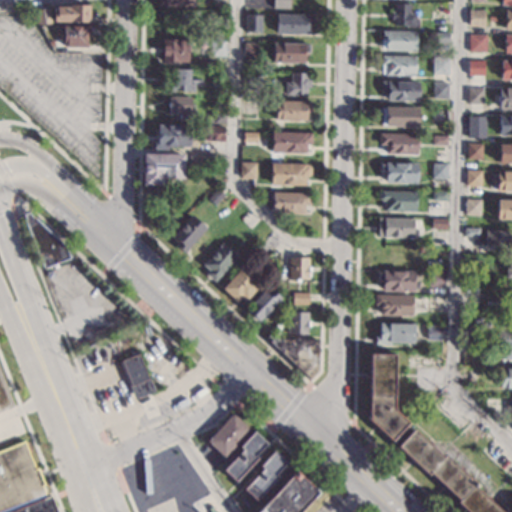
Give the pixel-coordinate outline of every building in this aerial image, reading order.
[(288,0),(288,9),(272,9),(272,0),(288,0)] [(408,14),(414,14),(414,19),(417,19),(417,26),(414,26),(414,27),(404,27),(404,26),(392,26),(392,20),(390,20),(390,13),(393,13),(393,4),(408,4),(408,14)] [(88,23),(53,22),(53,13),(55,13),(55,7),(68,7),(68,5),(88,5),(88,23)] [(51,23),(38,25),(34,21),(33,11),(48,9),(51,23)] [(484,10),(483,27),(467,26),(467,9),(484,10)] [(511,30),(503,30),(504,10),(511,10),(511,30)] [(312,25),(308,25),(308,34),(275,34),(275,14),(313,15),(312,25)] [(260,33),(244,33),(245,15),(259,15),(261,15),(260,33)] [(88,36),(86,36),(86,47),(61,47),(62,26),(89,26),(88,36)] [(414,51),(383,51),(383,40),(381,40),(381,31),(415,31),(414,51)] [(447,43),(434,43),(434,33),(447,33),(447,43)] [(511,53),(503,53),(503,35),(511,35),(511,53)] [(484,52),(467,51),(467,36),(484,36),(485,36),(484,52)] [(187,62),(161,62),(161,54),(159,54),(159,47),(161,48),(161,39),(188,39),(187,62)] [(224,57),(209,57),(209,39),(225,40),(224,57)] [(258,59),(244,58),(244,43),(259,44),(258,59)] [(309,54),(303,54),(303,63),(271,62),(271,43),(309,43),(309,54)] [(414,76),(382,76),(383,65),(380,65),(380,56),(414,56),(414,76)] [(447,74),(431,74),(431,58),(448,58),(447,74)] [(482,76),(466,75),(467,60),(482,61),(482,76)] [(511,80),(499,80),(499,60),(511,60),(511,80)] [(225,79),(209,79),(209,69),(225,69),(225,79)] [(189,83),(194,83),(194,92),(164,91),(164,81),(172,81),(172,70),(189,70),(189,83)] [(261,88),(245,88),(245,72),(259,72),(261,72),(261,88)] [(306,80),(309,80),(309,88),(306,88),(306,94),(299,94),(299,96),(284,96),(284,82),(289,82),(289,73),(306,73),(306,80)] [(417,102),(385,101),(385,91),(379,91),(380,81),(417,82),(417,102)] [(447,98),(431,98),(431,83),(447,83),(447,98)] [(482,104),(466,104),(466,88),(482,88),(482,104)] [(511,109),(497,109),(498,88),(511,88),(511,109)] [(190,110),(194,111),(194,121),(179,121),(179,113),(168,113),(168,97),(190,97),(190,110)] [(312,102),(312,111),(307,111),(306,119),(305,118),(305,121),(274,120),(275,101),(312,102)] [(416,127),(380,127),(380,108),(416,108),(416,127)] [(225,123),(209,124),(208,114),(225,113),(225,123)] [(485,116),(484,138),(465,138),(466,116),(485,116)] [(511,135),(498,135),(498,116),(511,116),(511,135)] [(189,136),(198,137),(198,147),(167,146),(166,151),(153,151),(153,139),(156,140),(156,125),(189,125),(189,136)] [(223,126),(223,142),(199,141),(199,126),(223,126)] [(305,134),(310,134),(310,144),(305,144),(305,153),(270,153),(270,132),(305,133),(305,134)] [(256,143),(242,142),(242,133),(254,133),(256,133),(256,143)] [(416,155),(383,154),(384,146),(377,146),(377,134),(416,134),(416,155)] [(446,145),(431,145),(431,135),(446,135),(446,145)] [(481,144),(480,159),(465,159),(465,144),(481,144)] [(511,163),(497,163),(497,145),(511,145),(511,163)] [(183,179),(162,179),(162,186),(142,185),(142,154),(183,154),(183,179)] [(254,179),(238,179),(239,163),(255,163),(254,179)] [(304,164),(304,165),(307,165),(310,168),(310,174),(307,177),(304,177),(304,186),(269,185),(270,163),(304,164)] [(416,164),(416,184),(383,183),(384,173),(378,173),(378,163),(416,164)] [(445,179),(430,179),(431,163),(446,164),(445,179)] [(480,170),(480,186),(464,186),(464,169),(480,170)] [(511,191),(495,191),(496,171),(511,171),(511,191)] [(223,195),(213,205),(207,199),(216,189),(223,195)] [(414,212),(382,211),(382,201),(380,201),(376,198),(377,193),(379,191),(415,192),(414,212)] [(445,200),(431,200),(431,192),(445,192),(445,200)] [(309,205),(303,205),(303,212),(271,212),(271,193),(309,194),(309,205)] [(479,215),(464,215),(464,199),(479,199),(479,215)] [(511,219),(495,219),(496,201),(511,201),(511,219)] [(27,211),(64,246),(69,259),(43,270),(20,213),(23,211),(27,211)] [(205,228),(182,254),(174,246),(176,243),(170,237),(190,214),(205,228)] [(411,238),(376,237),(377,218),(412,219),(411,238)] [(445,230),(429,229),(429,219),(445,219),(445,230)] [(478,237),(462,236),(462,228),(478,228),(478,237)] [(506,231),(506,235),(509,235),(509,242),(506,242),(506,249),(484,248),(484,231),(506,231)] [(236,256),(213,282),(204,274),(207,271),(201,265),(221,243),(236,256)] [(414,248),(413,268),(381,267),(381,257),(375,256),(375,247),(414,248)] [(444,263),(429,263),(429,247),(445,248),(444,263)] [(308,280),(287,279),(288,257),(308,258),(308,280)] [(257,278),(252,284),(256,288),(245,300),(240,296),(235,302),(221,289),(242,265),(257,278)] [(412,282),(418,282),(418,289),(412,288),(412,292),(380,292),(380,282),(374,282),(374,271),(413,272),(412,282)] [(444,288),(426,288),(427,271),(444,272),(444,288)] [(275,290),(273,291),(279,297),(257,321),(244,309),(268,284),(275,290)] [(478,293),(463,293),(463,284),(477,284),(478,284),(478,293)] [(307,293),(307,305),(291,304),(291,292),(307,293)] [(411,316),(378,315),(378,306),(372,306),(372,295),(411,296),(411,316)] [(442,296),(441,312),(426,311),(427,295),(442,296)] [(307,313),(306,335),(286,335),(286,312),(307,313)] [(412,343),(389,343),(389,345),(373,345),(374,335),(376,335),(376,325),(378,326),(378,323),(412,323),(412,343)] [(441,325),(440,341),(425,340),(426,325),(441,325)] [(277,339),(317,340),(317,370),(309,379),(268,342),(274,336),(277,339)] [(477,340),(476,350),(460,350),(461,340),(477,340)] [(511,360),(499,360),(500,341),(511,341),(511,360)] [(138,356),(140,355),(154,392),(133,400),(119,363),(120,362),(120,361),(138,354),(138,356)] [(392,407),(393,411),(406,423),(390,441),(368,420),(369,354),(393,355),(392,407)] [(511,369),(511,389),(505,389),(505,388),(499,387),(499,369),(511,369)] [(0,381),(10,407),(0,410),(0,381)] [(249,430),(223,458),(205,442),(231,413),(249,430)] [(442,458),(444,455),(477,486),(474,488),(500,511),(465,511),(456,503),(458,500),(428,473),(427,475),(397,446),(412,430),(442,458)] [(265,443),(253,455),(256,458),(234,482),(222,471),(241,450),(238,447),(253,432),(265,443)] [(34,469),(36,468),(43,485),(40,486),(44,495),(0,511),(0,450),(23,441),(34,469)] [(285,462),(274,475),(276,477),(255,501),(243,490),(262,469),(259,466),(272,451),(285,462)] [(317,493),(299,511),(256,511),(294,471),(317,493)] [(56,511),(7,511),(50,495),(56,511)] [(511,511),(511,503),(504,503),(503,511),(511,511)]
